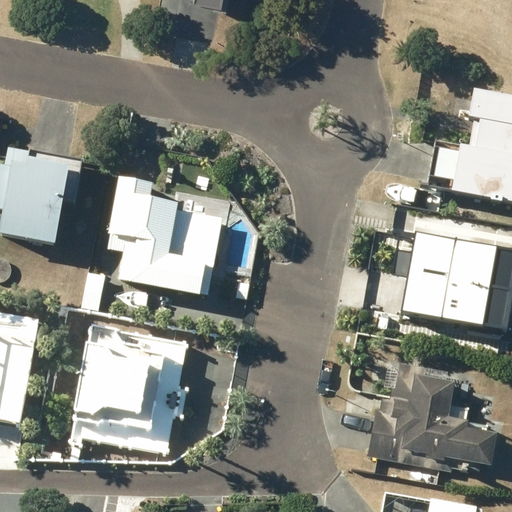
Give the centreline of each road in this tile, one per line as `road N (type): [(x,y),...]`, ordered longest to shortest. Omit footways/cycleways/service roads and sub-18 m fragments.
road 1 (unknown): [(0,479),(198,482),(287,434)]
road 2 (residential): [(0,38),(287,111)]
road 3 (residential): [(328,160),(286,442)]
